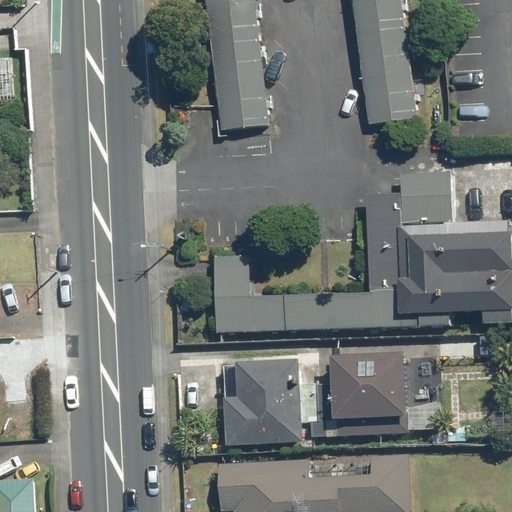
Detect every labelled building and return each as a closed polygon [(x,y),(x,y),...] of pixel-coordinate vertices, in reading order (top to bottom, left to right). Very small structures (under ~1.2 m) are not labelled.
[(259,0),(209,0),(222,130),(272,125),(259,0)] [(406,0),(355,0),(371,126),(421,120),(406,0)] [(252,256),(219,257),(221,332),(453,326),(453,315),(487,314),(487,325),(511,323),(511,221),(455,223),(453,171),(402,172),(403,192),(368,193),(371,293),(253,297),(252,256)] [(374,357),(335,358),(338,440),(411,438),(409,375),(374,377),(374,357)] [(302,359),(239,361),(240,397),(226,397),(227,446),(305,444),(302,359)] [(333,383),(303,385),(305,423),(335,422),(333,383)] [(448,403),(418,405),(418,413),(420,431),(449,430),(448,403)] [(511,407),(503,407),(502,437),(511,437),(511,407)] [(313,478),(312,459),(221,463),(223,511),(237,511),(236,511),(414,511),(412,454),(373,456),(374,475),(313,478)] [(0,511),(39,511),(38,478),(0,479),(0,511)]
